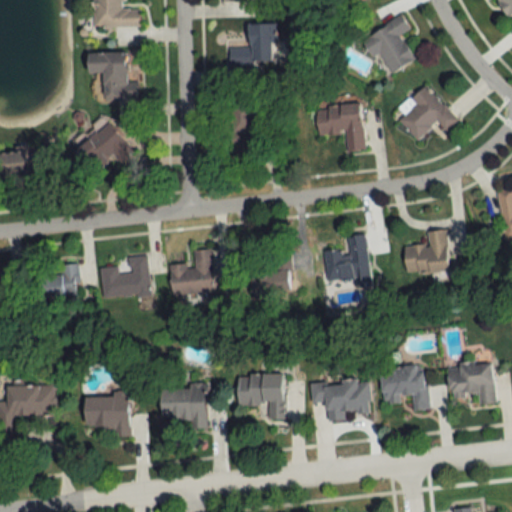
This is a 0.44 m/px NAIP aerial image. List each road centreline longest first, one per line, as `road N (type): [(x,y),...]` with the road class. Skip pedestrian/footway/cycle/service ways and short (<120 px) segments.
road 1 (residential): [(0,236),(420,185),(478,160),(511,124)]
road 2 (residential): [(511,454),(16,511)]
road 3 (residential): [(181,0),(188,214)]
road 4 (residential): [(436,0),(469,60),(511,105)]
